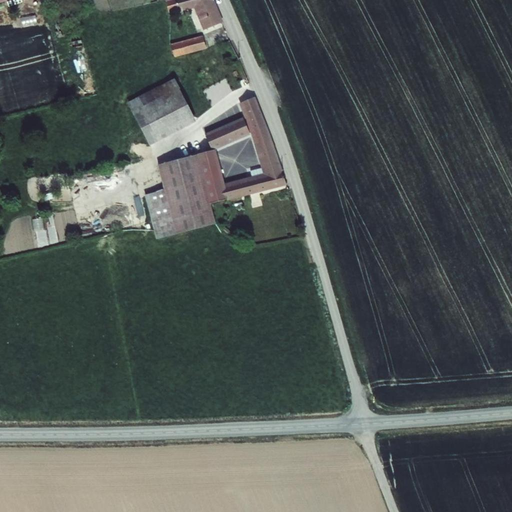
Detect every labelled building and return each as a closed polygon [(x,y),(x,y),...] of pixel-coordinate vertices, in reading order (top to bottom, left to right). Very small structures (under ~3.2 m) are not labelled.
[(212,0),(175,0),(178,9),(196,5),(204,28),(223,22),(212,0)] [(203,37),(170,45),(174,59),(207,50),(203,37)] [(174,79),(128,104),(151,145),(196,121),(193,116),(204,109),(191,85),(180,91),(174,79)] [(254,99),(241,105),(247,119),(205,139),(194,144),(197,155),(210,205),(287,184),(254,99)] [(197,155),(158,165),(165,190),(146,195),(153,224),(211,210),(210,205),(197,155)] [(216,224),(211,210),(153,224),(154,229),(157,239),(216,224)]
